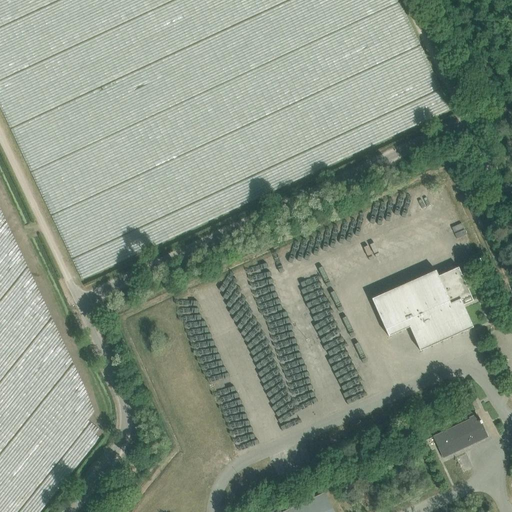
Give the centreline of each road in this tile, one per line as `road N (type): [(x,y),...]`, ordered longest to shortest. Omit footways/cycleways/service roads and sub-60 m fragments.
road 1 (unclassified): [(68,511),(125,426),(122,393),(81,303),(467,122),(511,216)]
road 2 (track): [(511,284),(457,166),(444,165),(105,311),(81,303),(0,128)]
